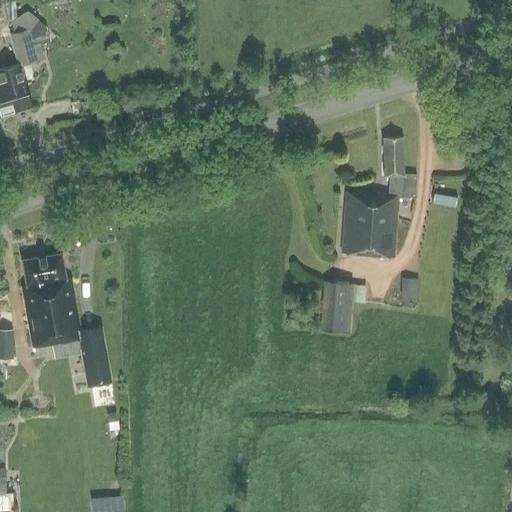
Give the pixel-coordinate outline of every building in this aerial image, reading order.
[(19,64),(20,65),(37,60),(28,29),(39,19),(28,11),(12,22),(15,33),(11,34),(19,64)] [(0,116),(32,107),(20,65),(19,64),(0,69),(0,116)] [(415,198),(415,174),(403,174),(403,138),(383,138),(384,177),(390,177),(389,195),(346,192),(342,253),(394,258),(399,197),(415,198)] [(66,279),(62,253),(22,260),(27,286),(22,286),(33,347),(79,339),(87,385),(110,380),(102,335),(82,338),(71,278),(66,279)] [(418,299),(419,279),(402,278),(401,298),(418,299)] [(350,332),(353,284),(325,281),(321,330),(350,332)] [(0,329),(0,353),(14,354),(14,330),(0,329)] [(96,495),(96,511),(127,511),(129,511),(129,493),(96,495)]
